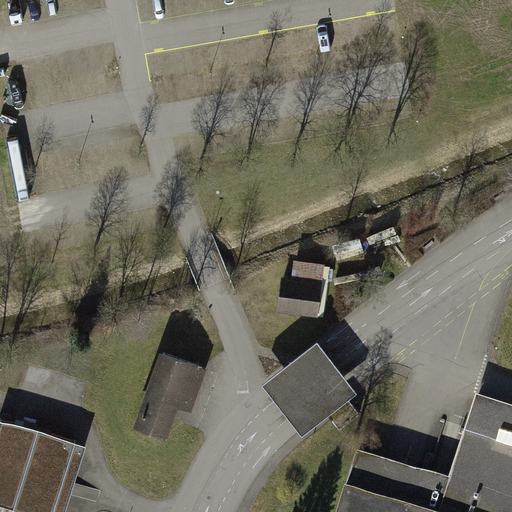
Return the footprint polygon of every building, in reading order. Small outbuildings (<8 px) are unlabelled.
[(319,280),(281,277),(277,312),(316,316),(319,280)] [(315,339),(259,382),(281,410),(300,434),(326,413),(347,397),(355,390),(337,366),(315,339)] [(206,368),(161,351),(134,424),(165,436),(177,404),(191,409),(206,368)] [(359,413),(347,397),(326,413),(338,429),(359,413)] [(356,458),(338,511),(511,511),(511,414),(473,402),(446,486),(356,458)] [(60,511),(82,445),(0,419),(0,505),(21,511),(60,511)]
